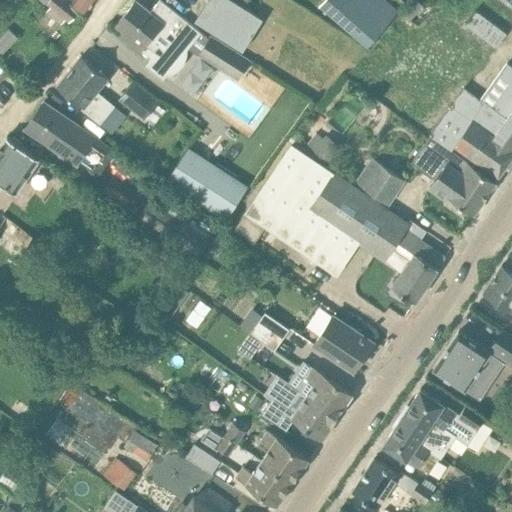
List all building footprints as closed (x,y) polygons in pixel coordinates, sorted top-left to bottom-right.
[(61,24),(67,17),(69,19),(79,10),(85,14),(95,0),(48,0),(49,1),(52,4),(46,11),(61,24)] [(201,32),(161,0),(159,0),(150,11),(137,1),(118,25),(123,29),(119,34),(140,52),(141,50),(151,58),(146,64),(163,78),(164,76),(170,74),(176,71),(181,66),(184,62),(186,57),(187,52),(187,49),(201,32)] [(233,0),(206,0),(194,20),(243,50),(263,18),(233,0)] [(323,0),(319,5),(368,47),(400,8),(390,0),(323,0)] [(412,18),(415,14),(423,4),(418,0),(410,0),(402,10),(412,18)] [(210,34),(198,54),(238,79),(250,59),(210,34)] [(114,104),(97,90),(108,77),(82,55),(57,85),(82,106),(81,108),(99,123),(114,104)] [(443,143),(451,149),(455,144),(498,175),(511,155),(511,65),(508,62),(501,73),(482,99),(464,86),(428,136),(440,145),(443,143)] [(133,80),(118,99),(144,119),(148,115),(155,121),(164,109),(157,104),(159,101),(133,80)] [(112,147),(45,100),(25,128),(62,154),(69,143),(83,152),(79,157),(96,169),(112,147)] [(316,132),(305,145),(327,161),(340,145),(326,134),(323,137),(316,132)] [(7,134),(0,144),(0,182),(15,193),(40,157),(7,134)] [(440,145),(428,136),(410,161),(434,179),(428,188),(444,199),(447,194),(474,213),(497,181),(451,149),(443,143),(440,145)] [(334,171),(293,143),(234,229),(254,243),(266,225),(337,273),(358,241),(384,259),(392,247),(410,260),(393,285),(415,300),(446,255),(421,238),(427,230),(410,218),(408,220),(334,170),(334,171)] [(188,145),(165,181),(225,220),(248,185),(188,145)] [(372,155),(355,180),(388,204),(406,179),(372,155)] [(193,261),(198,253),(209,236),(150,198),(133,223),(193,261)] [(511,272),(502,265),(483,293),(511,311),(511,272)] [(166,323),(188,291),(177,284),(155,315),(166,323)] [(258,323),(282,339),(289,328),(265,310),(262,315),(251,307),(239,324),(251,333),(258,323)] [(102,318),(87,308),(49,362),(64,372),(102,318)] [(355,370),(375,341),(335,313),(315,342),(355,370)] [(258,323),(251,333),(274,350),(282,339),(258,323)] [(489,351),(504,362),(511,367),(511,335),(503,329),(491,347),(491,348),(489,351)] [(504,362),(489,351),(458,331),(433,368),(465,390),(476,374),(490,383),(504,362)] [(215,364),(206,380),(229,393),(238,377),(215,364)] [(284,379),(337,416),(353,392),(314,366),(307,377),(315,383),(308,394),(285,378),(284,379)] [(337,416),(284,379),(262,412),(285,428),(292,418),(322,439),(337,416)] [(459,415),(443,404),(443,403),(420,388),(405,411),(404,410),(398,419),(399,420),(397,422),(412,432),(411,433),(420,440),(418,443),(440,458),(455,436),(468,445),(478,429),(476,428),(484,415),(467,403),(459,415)] [(224,434),(237,443),(245,430),(232,422),(224,434)] [(407,459),(425,470),(429,474),(440,458),(418,443),(420,440),(411,433),(412,432),(397,422),(383,444),(406,460),(407,459)] [(134,428),(123,445),(146,460),(157,443),(134,428)] [(33,468),(50,444),(29,429),(17,446),(25,452),(20,459),(33,468)] [(261,460),(293,481),(309,457),(269,430),(262,441),(270,446),(261,460)] [(229,455),(237,443),(224,434),(216,446),(229,455)] [(203,452),(196,464),(214,475),(221,463),(203,452)] [(115,456),(102,474),(124,489),(137,472),(115,456)] [(401,469),(397,475),(373,459),(351,492),(377,509),(395,481),(411,492),(410,493),(425,503),(433,490),(418,480),(401,469)] [(293,481),(261,460),(253,471),(245,465),(237,476),(277,503),(293,481)] [(225,511),(231,504),(208,486),(193,507),(184,501),(176,511),(225,511)] [(116,490),(105,506),(113,511),(151,511),(138,503),(137,505),(127,497),(116,490)] [(21,511),(9,502),(0,511),(21,511)]
